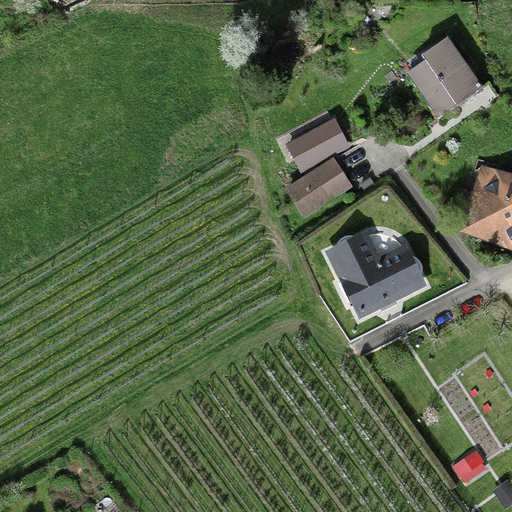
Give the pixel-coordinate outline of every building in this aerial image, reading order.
[(448,39),(422,57),(430,68),(411,81),(437,119),(482,88),(448,39)] [(349,187),(331,160),(350,149),(335,124),(292,150),(309,180),(291,191),(307,216),(349,187)] [(511,180),(507,179),(477,194),(471,213),(482,236),(502,243),(511,237),(511,180)] [(421,284),(404,250),(378,264),(364,237),(331,254),(361,314),(421,284)] [(475,449),(453,463),(467,485),(489,472),(475,449)]
